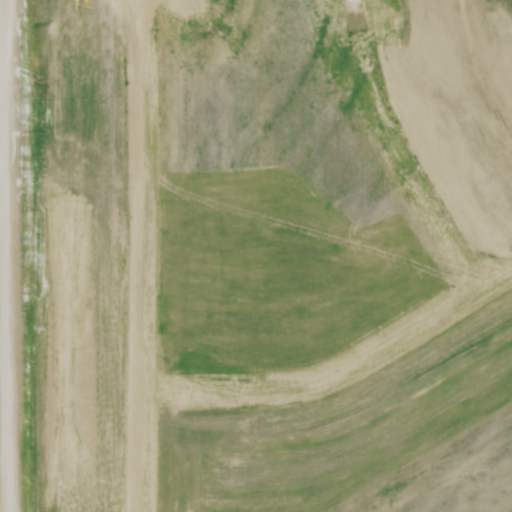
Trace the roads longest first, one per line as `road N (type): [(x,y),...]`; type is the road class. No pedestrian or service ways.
road 1 (residential): [(3,0),(7,511)]
road 2 (residential): [(140,386),(311,376),(511,259)]
road 3 (residential): [(140,0),(140,386)]
road 4 (residential): [(352,5),(378,114),(478,279)]
road 5 (residential): [(140,386),(141,511)]
